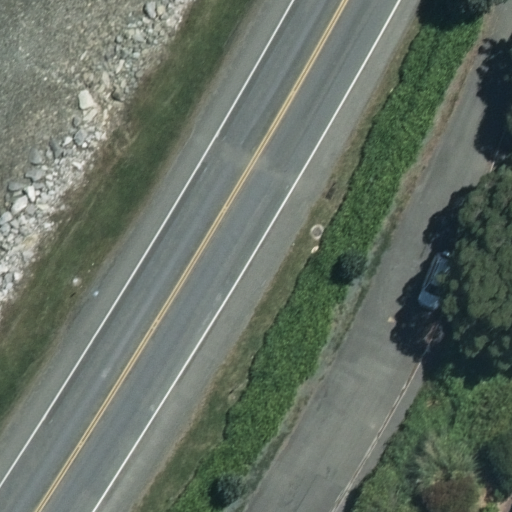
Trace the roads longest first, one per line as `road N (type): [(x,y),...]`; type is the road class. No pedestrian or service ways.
road 1 (trunk): [(38,511),(150,336),(343,0)]
road 2 (residential): [(292,511),(415,275),(511,37)]
